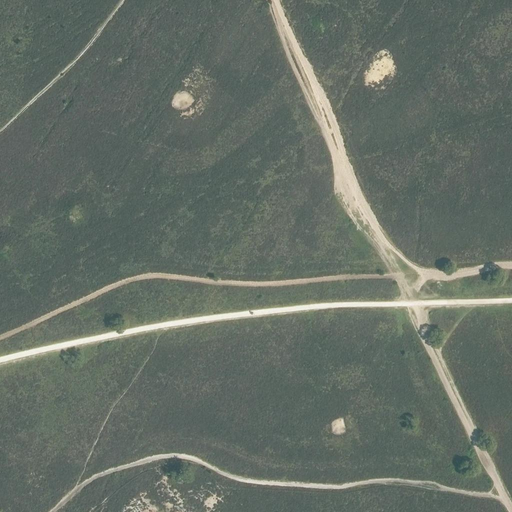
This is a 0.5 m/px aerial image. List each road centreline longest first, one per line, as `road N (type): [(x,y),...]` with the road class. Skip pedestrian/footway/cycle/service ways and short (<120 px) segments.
road 1 (unknown): [(0,338),(150,276),(252,284),(422,271),(452,276),(511,264)]
road 2 (track): [(413,304),(276,0)]
road 3 (track): [(500,491),(413,304)]
